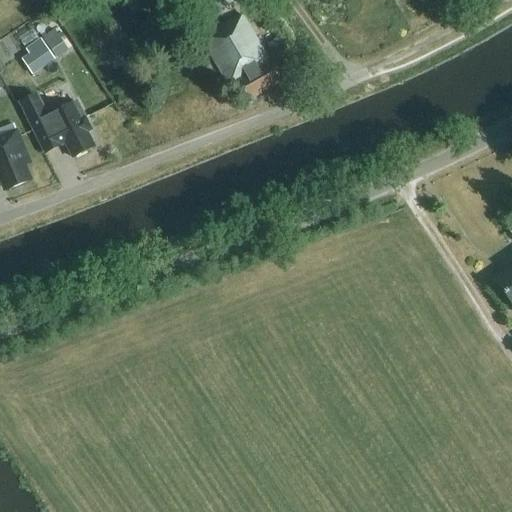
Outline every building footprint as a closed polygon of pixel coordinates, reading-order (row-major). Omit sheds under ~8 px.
[(123,0),(130,12),(140,7),(136,0),(123,0)] [(211,0),(218,12),(234,3),(231,0),(211,0)] [(177,28),(170,14),(150,24),(149,21),(139,26),(148,44),(177,28)] [(279,84),(263,56),(265,55),(241,16),(212,34),(214,36),(202,43),(229,87),(236,82),(248,102),(279,84)] [(55,61),(40,40),(25,51),(29,56),(22,61),(32,77),(55,61)] [(36,94),(17,104),(43,155),(65,144),(73,159),(94,148),(86,134),(91,131),(77,103),(49,118),(36,94)] [(0,185),(3,194),(33,182),(28,167),(33,165),(19,130),(0,137),(0,185)] [(511,258),(511,259),(511,260),(511,267),(494,281),(511,305),(511,258)]
